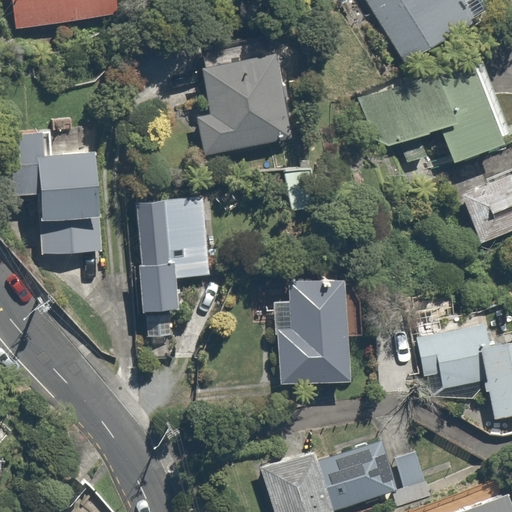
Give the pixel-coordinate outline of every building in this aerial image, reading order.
[(4,0),(9,27),(105,13),(102,0),(4,0)] [(361,0),(394,52),(467,6),(463,0),(361,0)] [(264,41),(186,52),(195,115),(194,115),(199,147),(292,133),(281,58),(266,60),(264,41)] [(425,155),(441,147),(445,156),(489,136),(452,54),(358,97),(380,145),(393,139),(404,164),(425,155)] [(78,143),(29,147),(27,128),(0,130),(0,186),(22,184),(25,215),(32,215),(35,253),(86,249),(78,143)] [(511,159),(448,188),(472,242),(511,223),(511,159)] [(199,190),(131,193),(134,255),(125,256),(128,306),(172,304),(171,277),(203,275),(199,190)] [(283,323),(267,324),(272,378),(339,372),(330,274),(279,279),(283,323)] [(466,330),(410,338),(416,374),(432,372),(434,389),(471,384),(479,437),(510,433),(507,414),(511,413),(511,335),(468,342),(466,330)] [(373,435),(306,457),(303,447),(251,464),(266,511),(323,511),(323,509),(390,487),(390,485),(380,455),(373,435)] [(406,446),(385,453),(394,484),(416,477),(406,446)] [(502,511),(490,483),(421,511),(502,511)]
